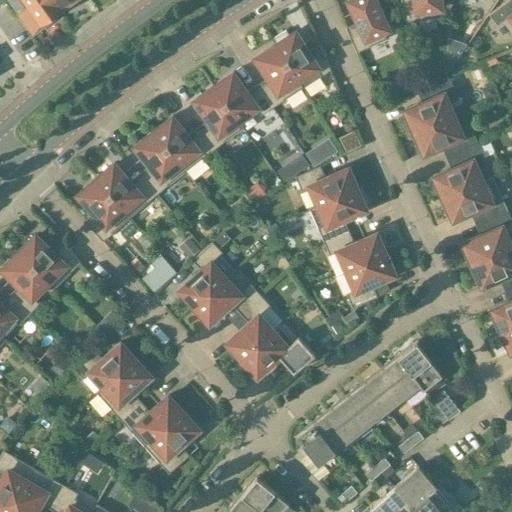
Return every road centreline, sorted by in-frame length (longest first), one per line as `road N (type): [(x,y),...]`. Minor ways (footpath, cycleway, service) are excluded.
road 1 (residential): [(267,436),(28,168)]
road 2 (residential): [(452,293),(320,0)]
road 3 (tertiary): [(28,168),(92,109),(245,0)]
road 4 (residential): [(267,436),(356,359),(452,293)]
road 5 (tertiary): [(170,0),(40,97)]
